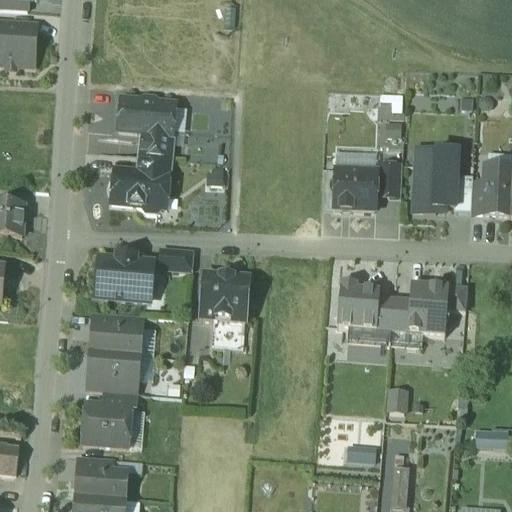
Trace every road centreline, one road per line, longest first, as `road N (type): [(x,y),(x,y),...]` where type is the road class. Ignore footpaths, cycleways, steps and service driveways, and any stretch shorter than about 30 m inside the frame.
road 1 (residential): [(54,225),(130,252),(511,273)]
road 2 (unclassified): [(54,225),(28,511)]
road 3 (unclassified): [(73,0),(54,225)]
road 4 (track): [(325,0),(441,73),(472,83)]
